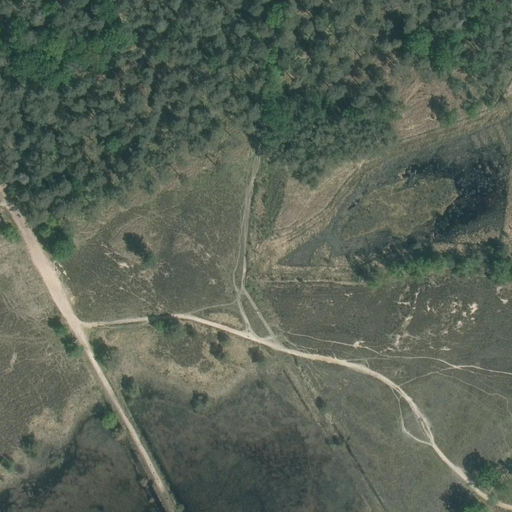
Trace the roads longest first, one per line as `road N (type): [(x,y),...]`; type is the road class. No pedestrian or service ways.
road 1 (track): [(74,325),(166,511)]
road 2 (track): [(3,196),(74,325)]
